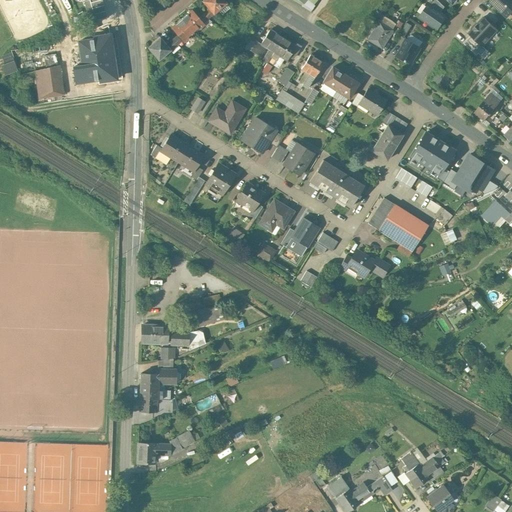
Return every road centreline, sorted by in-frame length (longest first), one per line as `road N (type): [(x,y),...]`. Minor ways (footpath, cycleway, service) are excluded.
road 1 (unclassified): [(137,95),(125,511)]
road 2 (residential): [(429,104),(353,231),(137,95)]
road 3 (residential): [(410,91),(261,0)]
